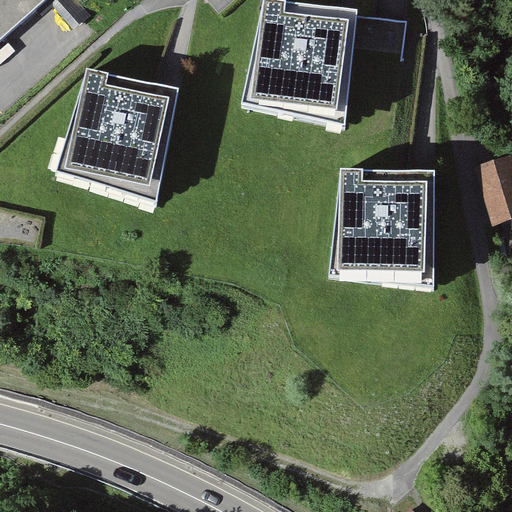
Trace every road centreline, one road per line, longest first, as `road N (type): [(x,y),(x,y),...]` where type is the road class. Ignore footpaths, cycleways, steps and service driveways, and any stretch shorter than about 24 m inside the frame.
road 1 (track): [(425,0),(454,105),(494,335),(483,378),(407,475),(385,490),(334,485),(0,375)]
road 2 (secondary): [(0,424),(75,447),(220,511)]
